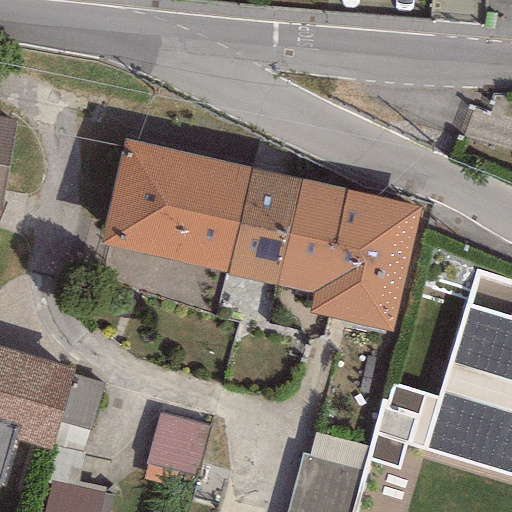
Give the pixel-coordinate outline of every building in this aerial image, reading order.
[(0,120),(0,159),(13,125),(0,120)] [(418,201),(122,138),(99,238),(313,286),(308,309),(388,329),(418,201)] [(511,511),(511,284),(476,274),(440,398),(383,382),(345,511),(511,511)] [(72,374),(0,351),(0,437),(48,452),(72,374)] [(196,473),(210,421),(158,407),(144,459),(196,473)] [(104,511),(108,483),(46,476),(42,511),(104,511)]
